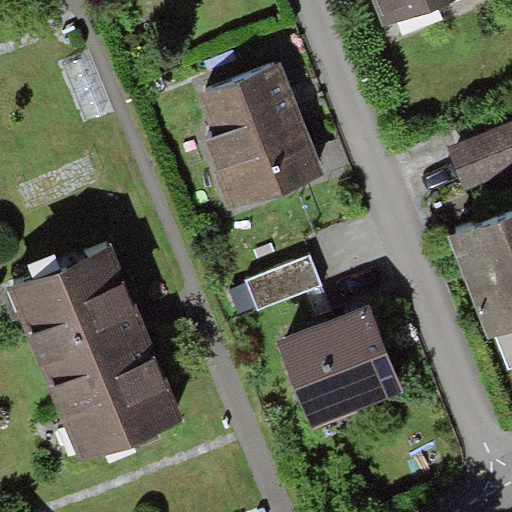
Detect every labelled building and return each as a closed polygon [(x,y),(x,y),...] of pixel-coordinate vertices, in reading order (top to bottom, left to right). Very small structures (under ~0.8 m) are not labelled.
[(454,0),(376,0),(385,24),(454,0)] [(240,204),(332,170),(288,47),(195,81),(240,204)] [(511,115),(458,137),(475,180),(511,165),(511,115)] [(511,199),(453,220),(491,326),(511,318),(511,199)] [(113,247),(20,285),(85,444),(178,406),(113,247)] [(263,307),(328,280),(315,248),(250,275),(263,307)] [(408,387),(378,288),(281,317),(311,416),(408,387)]
